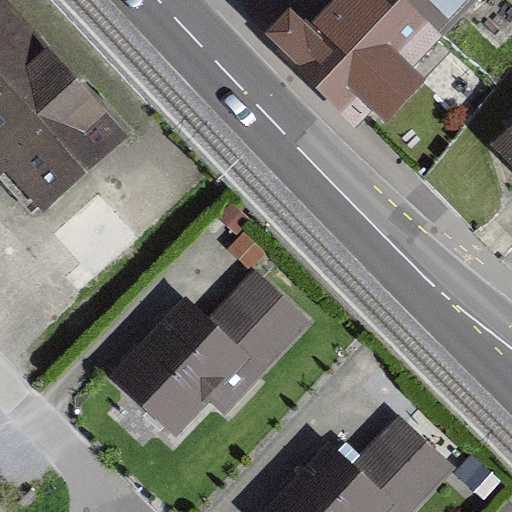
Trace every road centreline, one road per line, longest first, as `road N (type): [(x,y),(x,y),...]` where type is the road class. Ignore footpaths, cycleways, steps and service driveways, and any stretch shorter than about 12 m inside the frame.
road 1 (primary): [(511,352),(187,30)]
road 2 (residential): [(0,377),(124,504)]
